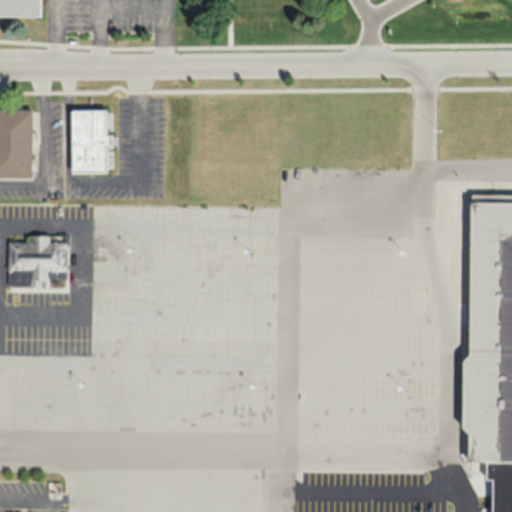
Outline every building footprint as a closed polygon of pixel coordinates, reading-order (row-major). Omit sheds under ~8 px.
[(0,0),(0,15),(39,15),(39,0),(0,0)] [(0,176),(31,177),(32,109),(0,108),(0,176)] [(105,109),(71,109),(71,172),(107,172),(106,135),(105,135),(105,109)] [(356,182),(340,182),(340,210),(356,210),(356,182)] [(511,195),(473,195),(470,353),(463,359),(462,427),(468,432),(467,460),(511,460),(511,195)] [(39,285),(40,279),(65,279),(66,238),(49,238),(49,234),(29,234),(29,241),(8,241),(7,285),(39,285)] [(490,511),(491,481),(485,480),(485,460),(511,460),(511,511),(490,511)]
